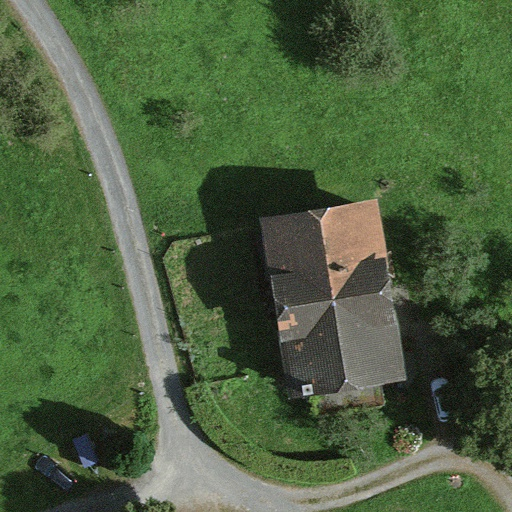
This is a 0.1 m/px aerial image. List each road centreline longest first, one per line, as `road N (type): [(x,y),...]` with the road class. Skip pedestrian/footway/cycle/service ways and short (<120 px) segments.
road 1 (track): [(19,0),(53,41),(131,217),(182,442)]
road 2 (track): [(261,497),(319,504),(456,462),(500,486),(511,503)]
